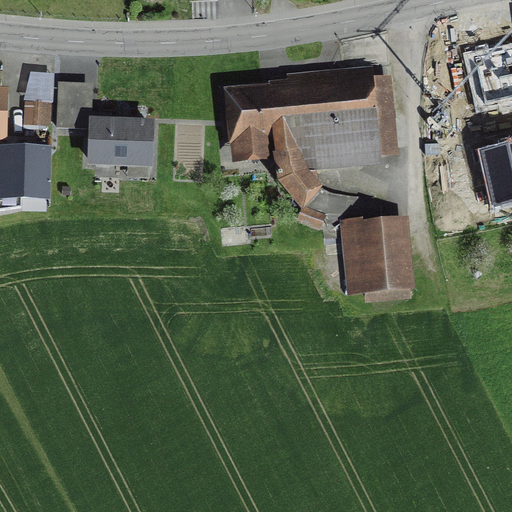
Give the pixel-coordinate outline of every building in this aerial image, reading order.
[(511,100),(511,49),(474,58),(485,107),(511,100)] [(389,82),(226,95),(232,161),(281,158),(282,178),(304,204),(321,188),(309,172),(303,158),(395,151),(389,82)] [(89,89),(60,88),(58,130),(89,131),(88,161),(149,163),(151,124),(87,122),(89,89)] [(48,104),(27,103),(26,124),(47,125),(48,104)] [(3,148),(1,196),(44,197),(45,149),(3,148)] [(511,201),(511,150),(488,156),(499,205),(511,201)] [(403,223),(345,228),(351,292),(408,287),(403,223)]
